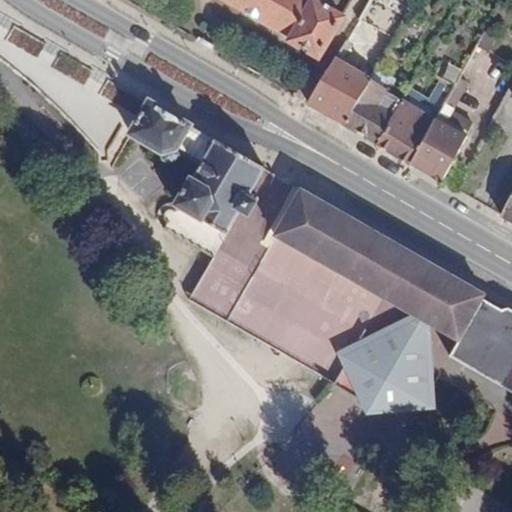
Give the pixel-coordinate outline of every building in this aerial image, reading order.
[(289,41),(318,59),(343,19),(312,2),(313,0),(226,0),(291,37),(289,41)] [(194,180),(166,230),(213,257),(227,233),(240,209),(250,215),(257,204),(247,198),(264,169),(151,103),(150,105),(0,18),(0,60),(4,63),(38,92),(55,108),(72,124),(84,138),(107,164),(124,129),(133,135),(132,137),(164,156),(179,151),(181,147),(206,162),(195,180),(194,180)] [(351,32),(340,53),(363,65),(374,44),(351,32)] [(336,59),(309,103),(345,124),(371,79),(336,59)] [(371,79),(345,124),(379,144),(401,101),(387,93),(388,89),(371,79)] [(401,101),(379,144),(412,162),(435,121),(401,101)] [(435,121),(412,162),(443,181),(468,139),(435,121)] [(302,190),(264,169),(247,198),(257,204),(250,215),(240,209),(227,233),(213,257),(190,298),(227,321),(275,238),(302,190)] [(275,238),(385,301),(459,345),(483,300),(486,296),(412,254),(302,190),(275,238)] [(511,197),(503,214),(511,219),(511,197)] [(275,238),(227,321),(324,378),(410,428),(453,356),(459,345),(385,301),(275,238)] [(459,345),(453,356),(507,388),(511,379),(511,311),(504,307),(498,309),(483,300),(459,345)]
